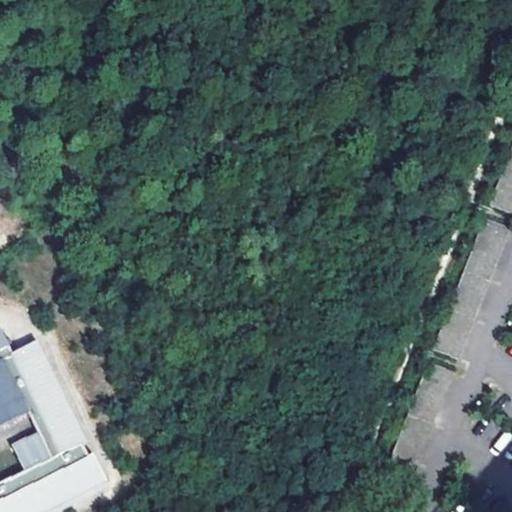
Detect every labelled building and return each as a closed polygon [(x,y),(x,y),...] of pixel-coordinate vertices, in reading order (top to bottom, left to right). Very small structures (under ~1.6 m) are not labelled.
[(511,156),(494,202),(511,209),(511,156)] [(488,219),(437,347),(460,357),(511,229),(488,219)] [(0,422),(29,408),(36,404),(59,450),(98,431),(45,327),(11,344),(0,321),(0,422)] [(430,364),(379,495),(402,504),(454,373),(430,364)] [(39,428),(46,424),(36,404),(29,408),(39,428)] [(26,466),(59,450),(46,424),(39,428),(14,440),(26,466)] [(0,507),(2,511),(49,511),(119,478),(98,431),(59,450),(26,466),(0,478),(0,507)]
